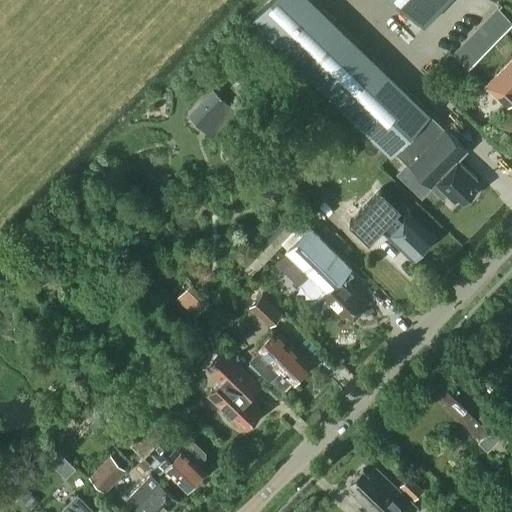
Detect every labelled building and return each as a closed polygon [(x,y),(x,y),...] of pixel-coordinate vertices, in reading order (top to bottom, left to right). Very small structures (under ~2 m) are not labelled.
[(443,126),(444,127),(445,126),(314,0),(267,0),(251,18),(390,152),(393,148),(408,163),(443,126)] [(446,0),(398,0),(423,24),(446,0)] [(497,8),(452,54),(467,68),(511,23),(497,8)] [(511,57),(485,85),(506,106),(511,99),(511,57)] [(214,86),(190,110),(211,131),(235,107),(214,86)] [(478,179),(457,159),(467,149),(443,126),(408,163),(431,185),(443,197),(447,192),(455,200),(459,195),(463,200),(466,197),(470,197),(474,193),(474,188),(477,186),(473,183),(478,179)] [(322,192),(293,164),(281,177),(310,204),(322,192)] [(271,187),(264,194),(276,206),(283,199),(271,187)] [(432,235),(404,208),(403,208),(385,191),(357,220),(375,238),(384,229),(412,255),(432,235)] [(266,238),(281,223),(272,215),(257,230),(266,238)] [(283,222),(242,263),(252,273),(293,232),(283,222)] [(347,311),(353,316),(367,301),(341,275),(350,265),(309,225),(286,250),(308,272),(301,280),(319,297),(322,294),(343,315),(347,311)] [(178,295),(197,314),(212,300),(193,281),(178,295)] [(283,312),(262,292),(249,306),(269,325),(283,312)] [(259,350),(250,358),(270,378),(280,387),(284,387),(290,381),(290,377),(293,377),(309,361),(287,340),(286,340),(279,333),(276,330),(274,329),(259,345),(259,350)] [(224,348),(212,360),(208,365),(222,379),(208,393),(238,423),(240,421),(246,426),(261,410),(255,404),(257,402),(239,384),(250,373),(224,348)] [(180,376),(164,360),(146,379),(163,395),(180,376)] [(480,439),(484,435),(491,442),(496,437),(498,439),(510,427),(501,417),(502,416),(461,377),(457,381),(452,376),(439,390),(444,395),(440,399),(480,439)] [(100,414),(116,429),(126,418),(111,403),(100,414)] [(181,447),(166,433),(149,451),(164,465),(185,486),(203,468),(197,462),(204,454),(204,450),(193,439),(188,440),(181,447)] [(126,469),(110,453),(89,475),(105,491),(126,469)] [(413,511),(418,508),(375,467),(368,474),(363,469),(349,482),(355,487),(351,491),(369,508),(366,511),(413,511)] [(162,511),(177,497),(160,481),(150,472),(126,497),(136,506),(135,507),(140,511),(162,511)] [(409,475),(400,485),(414,499),(424,489),(409,475)] [(24,491),(15,500),(27,511),(36,502),(24,491)] [(77,493),(58,511),(105,511),(100,507),(96,511),(77,493)]
